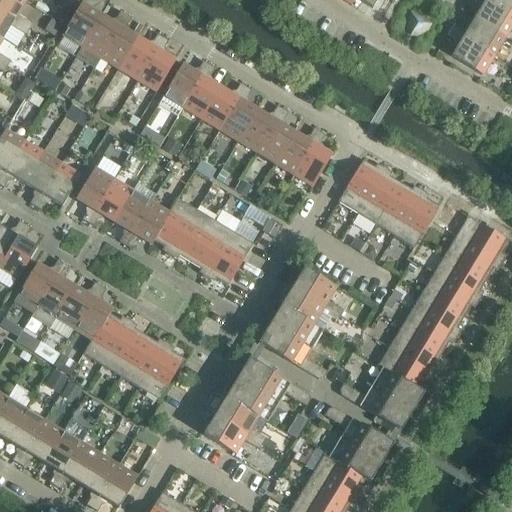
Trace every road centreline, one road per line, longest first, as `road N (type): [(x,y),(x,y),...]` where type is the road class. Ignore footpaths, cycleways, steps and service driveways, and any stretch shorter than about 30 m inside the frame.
road 1 (residential): [(123,0),(359,147),(247,316),(134,511)]
road 2 (residential): [(511,114),(324,0)]
